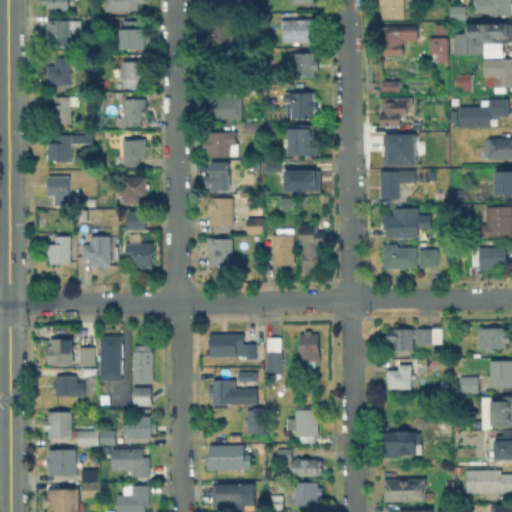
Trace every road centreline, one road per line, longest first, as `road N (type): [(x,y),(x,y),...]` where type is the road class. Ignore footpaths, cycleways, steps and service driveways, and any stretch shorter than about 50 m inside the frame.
road 1 (residential): [(182,511),(175,0)]
road 2 (residential): [(511,297),(0,303)]
road 3 (residential): [(353,511),(347,0)]
road 4 (tertiary): [(10,511),(7,0)]
